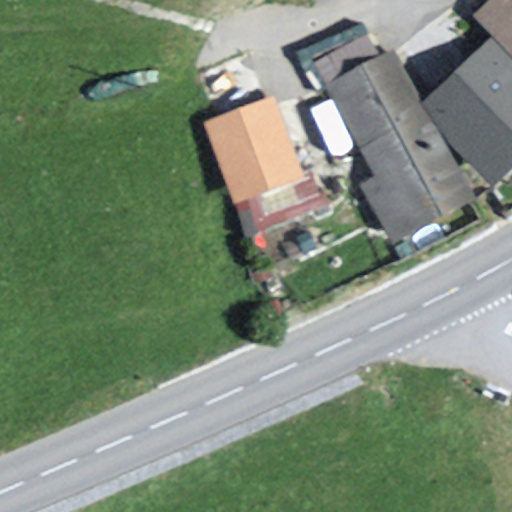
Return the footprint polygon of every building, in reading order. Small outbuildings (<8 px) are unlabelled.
[(511,0),(502,0),(484,18),(511,47),(511,0)] [(331,77),(378,48),(368,31),(320,60),(331,77)] [(433,108),(511,187),(511,185),(511,63),(495,46),(433,108)] [(482,203),(399,57),(332,94),(377,174),(363,182),(400,249),(482,203)] [(275,92),(203,119),(235,201),(307,174),(275,92)]
